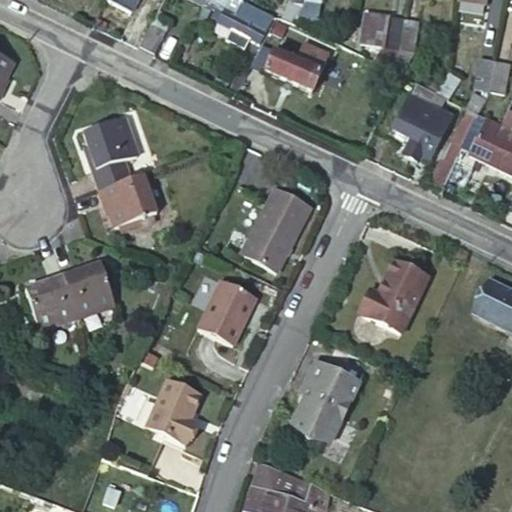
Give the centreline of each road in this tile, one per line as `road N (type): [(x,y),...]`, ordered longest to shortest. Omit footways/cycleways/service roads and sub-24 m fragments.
road 1 (unclassified): [(215,511),(363,180)]
road 2 (residential): [(363,180),(66,39)]
road 3 (residential): [(66,39),(26,132),(25,210)]
road 4 (residential): [(363,180),(511,250)]
